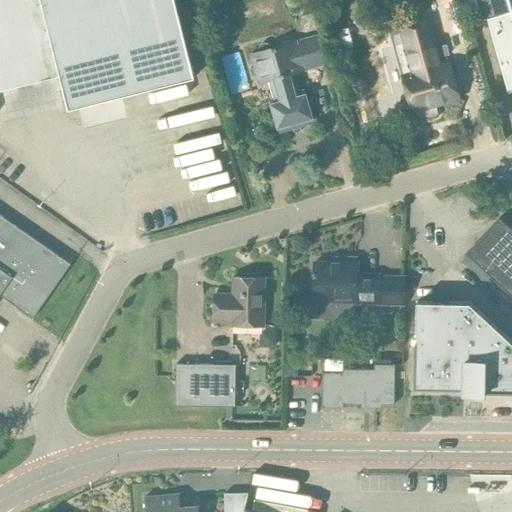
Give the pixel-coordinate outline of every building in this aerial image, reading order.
[(0,0),(0,89),(60,74),(41,0),(0,0)] [(41,0),(60,74),(68,108),(195,77),(175,0),(41,0)] [(482,0),(508,0),(511,11),(487,17),(508,92),(511,90),(511,0),(481,0),(482,0)] [(445,72),(430,18),(398,26),(399,29),(390,31),(388,35),(400,77),(405,79),(413,107),(414,112),(415,112),(417,120),(421,121),(438,117),(440,112),(439,106),(457,101),(458,100),(456,93),(450,70),(445,72)] [(301,95),(295,73),(327,64),(319,34),(297,40),(297,39),(269,46),(268,43),(266,43),(265,42),(263,42),(262,43),(261,43),(260,44),(259,45),(259,47),(259,49),(250,53),(253,64),(251,64),(251,65),(251,66),(251,67),(251,68),(252,69),(253,69),(254,68),(259,83),(269,80),(275,102),(271,103),(279,131),(293,127),(294,131),(296,132),(300,131),(301,129),(300,125),(313,122),(305,94),(301,95)] [(0,293),(33,316),(70,263),(0,214),(0,293)] [(511,228),(499,216),(466,252),(511,295),(511,228)] [(409,274),(380,274),(380,272),(356,272),(356,256),(339,256),(339,261),(314,261),(314,298),(329,299),(329,303),(380,304),(405,305),(409,274)] [(214,293),(214,321),(230,322),(230,324),(264,325),(265,277),(232,276),(232,293),(214,293)] [(511,341),(469,302),(416,300),(415,340),(416,340),(414,386),(463,387),(463,391),(485,391),(485,387),(511,387),(511,341)] [(235,364),(176,363),(175,404),(235,405),(235,364)] [(322,371),(322,372),(322,406),(343,407),(343,403),(394,403),(394,363),(374,363),(374,368),(342,368),(342,372),(322,371)] [(241,511),(245,506),(249,491),(225,491),(225,511),(241,511)] [(145,511),(198,511),(198,504),(184,506),(180,502),(179,493),(144,496),(145,511)]
